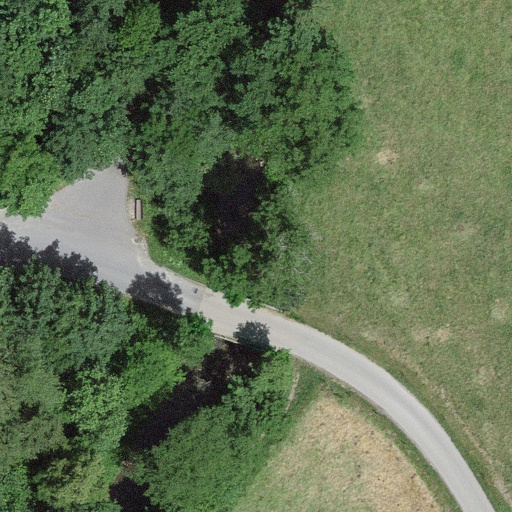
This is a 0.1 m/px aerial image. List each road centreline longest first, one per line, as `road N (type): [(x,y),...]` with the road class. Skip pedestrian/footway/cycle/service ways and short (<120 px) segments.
road 1 (unclassified): [(0,250),(72,258),(324,355),(392,398),(476,511)]
road 2 (track): [(72,258),(174,0)]
